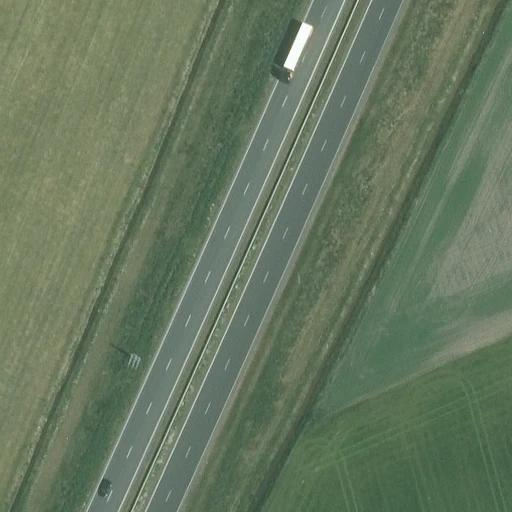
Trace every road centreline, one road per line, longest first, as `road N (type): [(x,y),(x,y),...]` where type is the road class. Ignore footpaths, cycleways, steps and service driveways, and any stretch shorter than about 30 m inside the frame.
road 1 (trunk): [(161,511),(387,0)]
road 2 (trunk): [(327,0),(102,511)]
